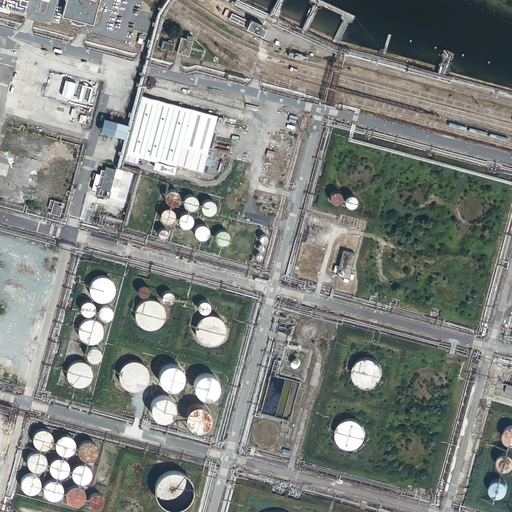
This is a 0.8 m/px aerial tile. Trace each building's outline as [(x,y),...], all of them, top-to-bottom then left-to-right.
[(0,0),(0,6),(23,12),(26,0),(0,0)] [(65,0),(61,18),(69,20),(69,22),(76,26),(83,25),(84,23),(92,25),(98,0),(65,0)] [(248,22),(231,14),(229,18),(246,27),(245,28),(262,36),(266,29),(262,27),(263,25),(250,18),(248,22)] [(187,55),(192,37),(186,35),(185,39),(181,38),(177,53),(187,55)] [(173,44),(162,41),(160,48),(171,51),(173,44)] [(288,52),(287,56),(304,60),(305,56),(300,55),(301,54),(295,52),(294,53),(288,52)] [(93,88),(66,81),(62,96),(89,103),(93,88)] [(216,115),(140,96),(125,153),(154,161),(152,168),(173,173),(175,165),(203,173),(216,115)] [(75,110),(60,106),(56,120),(71,124),(75,110)] [(130,124),(105,118),(101,131),(126,138),(130,124)] [(98,191),(97,194),(109,198),(117,170),(102,165),(101,169),(104,170),(103,175),(96,173),(91,189),(98,191)] [(179,199),(180,198),(180,197),(180,196),(180,195),(180,194),(180,193),(179,192),(179,191),(178,190),(177,190),(176,189),(175,188),(174,188),(173,188),(172,188),(171,188),(170,188),(169,188),(168,189),(167,190),(166,190),(166,191),(165,192),(165,193),(164,194),(164,195),(164,196),(164,197),(164,198),(164,199),(165,200),(165,201),(166,201),(167,202),(168,203),(169,203),(170,204),(171,204),(172,204),(173,204),(174,203),(175,203),(176,203),(177,202),(178,201),(179,201),(179,200),(179,199)] [(341,198),(341,197),(342,196),(341,195),(341,194),(341,193),(340,192),(340,191),(339,191),(338,190),(337,190),(336,189),(335,189),(334,189),(333,189),(332,190),(331,190),(331,191),(330,191),(329,192),(329,193),(328,194),(328,195),(328,196),(328,197),(329,198),(329,199),(329,200),(330,200),(330,201),(331,202),(332,202),(333,202),(334,202),(334,203),(335,203),(336,202),(337,202),(338,202),(339,201),(340,200),(341,199),(341,198)] [(197,204),(197,203),(198,202),(198,201),(198,200),(197,199),(197,198),(197,197),(196,196),(195,196),(195,195),(194,194),(193,194),(192,193),(191,193),(190,193),(189,193),(188,193),(187,193),(186,194),(185,194),(184,195),(183,196),(183,197),(182,198),(182,199),(182,200),(182,201),(182,202),(182,203),(182,204),(182,205),(183,206),(184,207),(185,208),(186,208),(187,209),(188,209),(189,209),(190,209),(191,209),(192,209),(193,208),(194,208),(195,207),(196,206),(197,205),(197,204)] [(356,202),(356,201),(356,200),(356,199),(356,198),(356,197),(355,196),(355,195),(354,195),(353,194),(352,194),(351,193),(350,193),(349,193),(348,193),(348,194),(347,194),(346,194),(345,195),(344,196),(344,197),(343,197),(343,198),(343,199),(343,200),(343,201),(343,202),(344,203),(344,204),(345,205),(346,206),(347,206),(348,206),(348,207),(349,207),(350,207),(351,207),(352,206),(353,206),(354,205),(355,204),(355,203),(356,202)] [(215,209),(215,208),(215,207),(215,205),(215,204),(215,203),(215,202),(214,201),(213,200),(213,199),(212,199),(211,198),(210,198),(209,198),(208,197),(207,197),(206,198),(205,198),(204,198),(203,199),(202,199),(202,200),(201,201),(200,201),(200,202),(200,203),(199,204),(199,205),(199,206),(200,207),(200,208),(200,209),(201,210),(202,211),(202,212),(203,212),(204,213),(205,213),(206,213),(207,214),(208,214),(209,213),(210,213),(211,213),(212,212),(213,212),(213,211),(214,210),(214,209),(215,209)] [(63,202),(49,199),(47,207),(51,208),(50,213),(59,215),(63,202)] [(175,218),(175,217),(175,216),(175,214),(175,213),(175,212),(174,211),(174,210),(173,209),(172,208),(171,208),(171,207),(170,207),(169,207),(168,206),(167,206),(166,207),(165,207),(164,207),(163,208),(162,208),(161,209),(161,210),(160,210),(160,211),(159,212),(159,213),(159,214),(159,215),(159,216),(160,217),(160,218),(160,219),(161,220),(162,221),(163,221),(164,222),(165,222),(166,222),(167,223),(168,223),(169,222),(170,222),(171,221),(172,221),(173,220),(174,219),(174,218),(175,218)] [(193,222),(193,221),(193,220),(193,219),(193,218),(193,217),(193,216),(192,215),(192,214),(191,213),(190,212),(189,211),(188,211),(187,211),(186,211),(185,211),(184,211),(183,211),(182,211),(181,212),(180,212),(179,213),(179,214),(178,215),(178,216),(177,217),(177,218),(177,220),(177,221),(178,221),(178,222),(179,223),(179,224),(180,225),(181,225),(182,226),(183,226),(184,226),(185,227),(186,227),(187,226),(188,226),(189,226),(189,225),(190,225),(191,224),(192,223),(192,222),(193,222)] [(208,234),(209,233),(209,232),(209,231),(209,230),(209,229),(208,228),(208,227),(207,226),(206,225),(205,224),(204,224),(204,223),(203,223),(202,223),(201,223),(200,223),(199,223),(198,224),(197,224),(196,225),(195,226),(194,226),(194,227),(193,228),(193,229),(193,230),(193,231),(193,232),(193,233),(193,234),(194,235),(194,236),(195,237),(196,237),(197,238),(198,239),(199,239),(200,239),(201,239),(202,239),(203,239),(204,238),(205,238),(206,237),(207,237),(207,236),(208,235),(208,234)] [(167,233),(167,232),(167,230),(167,229),(166,228),(165,228),(164,227),(162,227),(161,227),(160,228),(159,228),(158,229),(158,230),(157,232),(158,233),(158,234),(159,235),(159,236),(161,236),(162,237),(163,237),(164,236),(165,236),(166,235),(167,234),(167,233)] [(229,240),(229,239),(230,238),(230,237),(230,236),(230,235),(229,234),(229,233),(228,232),(228,231),(227,230),(226,230),(225,229),(224,229),(223,229),(222,229),(221,229),(220,229),(219,229),(218,229),(217,230),(216,231),(215,232),(215,233),(214,234),(214,235),(214,236),(214,237),(214,238),(214,239),(214,240),(215,240),(215,241),(216,242),(217,243),(218,244),(219,244),(220,245),(221,245),(222,245),(223,245),(224,244),(225,244),(226,243),(227,243),(227,242),(228,241),(229,240)] [(267,239),(267,238),(267,237),(267,236),(266,235),(265,234),(264,234),(263,233),(262,234),(261,234),(260,235),(259,235),(259,236),(259,237),(259,238),(259,239),(260,240),(260,241),(261,242),(262,242),(263,242),(264,242),(265,241),(266,240),(267,239)] [(348,278),(355,253),(342,250),(336,275),(348,278)] [(114,290),(115,288),(114,287),(114,285),(114,283),(113,282),(112,280),(111,279),(110,278),(108,277),(107,276),(105,275),(104,275),(102,275),(100,275),(99,275),(97,275),(95,276),(94,277),(92,278),(91,279),(90,280),(89,281),(88,283),(88,285),(88,286),(87,288),(88,290),(88,291),(88,293),(89,295),(90,296),(91,297),(92,299),(94,299),(95,300),(97,301),(98,301),(100,302),(102,302),(104,301),(105,301),(107,300),(108,300),(110,299),(111,297),(112,296),(113,295),(114,293),(114,292),(114,290)] [(149,291),(149,290),(149,289),(149,288),(149,287),(149,286),(148,286),(148,285),(147,284),(146,284),(146,283),(145,283),(144,283),(143,283),(142,283),(141,283),(140,283),(139,284),(138,284),(138,285),(137,285),(137,286),(136,287),(136,288),(136,289),(136,290),(136,291),(136,292),(137,293),(138,294),(138,295),(139,295),(140,296),(141,296),(142,296),(143,296),(144,296),(145,296),(146,295),(147,295),(148,294),(148,293),(149,293),(149,292),(149,291)] [(174,297),(174,296),(174,295),(174,294),(174,293),(173,293),(173,292),(173,291),(172,291),(172,290),(171,289),(170,289),(169,289),(168,288),(167,288),(166,288),(165,289),(164,289),(163,290),(162,290),(162,291),(161,292),(161,293),(161,294),(160,295),(161,296),(161,297),(161,298),(162,299),(162,300),(163,300),(164,301),(165,301),(166,302),(167,302),(168,302),(169,301),(170,301),(171,301),(171,300),(172,300),(173,299),(173,298),(174,297)] [(164,317),(165,315),(165,314),(165,311),(164,309),(164,308),(163,306),(162,304),(161,303),(159,301),(158,300),(156,299),(154,298),(152,298),(150,298),(148,298),(146,298),(144,298),(142,299),(141,300),(139,301),(138,302),(136,304),(135,306),(134,307),(134,309),(133,311),(133,313),(133,315),(134,317),(134,319),(135,321),(136,323),(137,324),(139,326),(140,327),(142,328),(144,328),(146,329),(148,329),(150,329),(152,329),(154,328),(156,328),(157,327),(159,326),(160,324),(162,323),(163,321),(164,319),(164,317)] [(210,307),(210,306),(210,305),(210,304),(210,303),(209,302),(209,301),(208,301),(208,300),(207,299),(206,299),(205,299),(205,298),(204,298),(203,298),(202,298),(201,299),(200,299),(199,300),(198,300),(198,301),(197,302),(197,303),(197,304),(197,305),(197,306),(197,307),(197,308),(198,309),(198,310),(199,310),(200,311),(201,311),(202,312),(203,312),(204,312),(205,311),(206,311),(207,311),(207,310),(208,310),(209,309),(209,308),(210,307)] [(94,306),(94,305),(93,304),(93,303),(92,302),(91,301),(90,301),(90,300),(89,300),(88,300),(87,300),(86,300),(85,300),(84,300),(83,300),(83,301),(82,301),(81,302),(81,303),(80,303),(80,304),(79,305),(79,306),(79,307),(79,308),(79,309),(80,310),(80,311),(81,312),(82,313),(83,313),(83,314),(84,314),(85,314),(86,314),(87,314),(88,314),(89,314),(90,314),(90,313),(91,313),(92,312),(92,311),(93,311),(93,310),(94,309),(94,308),(94,307),(94,306)] [(112,311),(112,310),(111,309),(111,308),(111,307),(110,307),(109,306),(109,305),(108,305),(107,305),(106,304),(105,304),(104,304),(103,304),(102,305),(101,305),(100,306),(99,306),(99,307),(98,308),(98,309),(97,310),(97,311),(97,312),(97,313),(98,314),(98,315),(99,316),(99,317),(100,317),(101,318),(102,319),(103,319),(104,319),(105,319),(106,319),(107,319),(108,318),(109,318),(109,317),(110,317),(111,316),(111,315),(111,314),(112,313),(112,312),(112,311)] [(226,333),(226,331),(226,329),(226,327),(226,325),(225,323),(224,321),(223,320),(222,318),(220,317),(219,315),(217,315),(215,314),(213,313),(211,313),(209,313),(207,313),(205,314),(204,314),(202,315),(200,316),(199,318),(197,319),(196,321),(195,323),(195,325),(195,327),(194,329),(194,331),(195,333),(195,334),(196,336),(197,338),(199,340),(200,341),(202,342),(203,343),(205,344),(207,344),(209,345),(211,345),(213,344),(215,344),(217,343),(219,342),(220,341),(222,340),(223,338),(224,337),(225,335),(226,333)] [(104,332),(104,330),(104,328),(103,327),(103,325),(102,324),(101,322),(100,321),(99,320),(98,319),(96,318),(94,317),(93,317),(91,316),(89,316),(88,317),(86,317),(85,318),(83,318),(82,319),(80,321),(79,322),(78,323),(78,325),(77,326),(77,328),(77,330),(77,332),(77,333),(78,335),(78,336),(79,338),(80,339),(82,340),(83,341),(84,342),(86,343),(88,343),(89,343),(91,343),(93,343),(94,343),(96,342),(97,341),(99,340),(100,339),(101,338),(102,337),(103,335),(103,333),(104,332)] [(101,357),(101,356),(101,355),(101,354),(101,353),(101,352),(101,351),(100,350),(100,349),(99,349),(99,348),(98,347),(97,347),(96,346),(95,346),(94,346),(93,346),(92,346),(91,346),(90,347),(89,347),(88,348),(87,349),(86,350),(86,351),(86,352),(85,353),(85,354),(85,355),(86,356),(86,357),(86,358),(87,359),(88,359),(88,360),(89,361),(90,361),(91,362),(92,362),(93,362),(94,362),(95,362),(96,362),(97,361),(98,361),(98,360),(99,360),(100,359),(100,358),(101,357)] [(381,372),(381,370),(381,368),(380,366),(379,364),(378,363),(377,361),(376,360),(374,359),(373,358),(371,357),(369,357),(367,357),(365,357),(364,357),(362,357),(360,358),(359,359),(357,360),(356,361),(354,363),(353,364),(353,366),(352,368),(352,370),(352,371),(352,373),(352,375),(353,377),(353,378),(354,380),(355,382),(357,383),(358,384),(360,385),(362,385),(363,386),(365,386),(367,386),(369,386),(371,386),(373,385),(374,384),(376,383),(377,382),(378,380),(379,379),(380,377),(381,375),(381,373),(381,372)] [(91,374),(92,372),(92,371),(91,369),(91,367),(90,366),(89,364),(88,363),(87,362),(85,361),(84,360),(82,359),(81,359),(79,359),(77,359),(76,359),(74,359),(72,360),(71,361),(69,362),(68,363),(67,364),(66,366),(66,367),(65,369),(65,370),(64,372),(65,374),(65,375),(65,377),(66,379),(67,380),(68,381),(69,383),(71,384),(72,384),(74,385),(75,386),(77,386),(79,386),(80,386),(82,385),(84,385),(85,384),(87,383),(88,382),(89,380),(90,379),(91,377),(91,376),(91,374)] [(148,378),(148,377),(148,375),(148,372),(148,371),(147,369),(146,367),(145,365),(144,364),(143,362),(141,361),(139,360),(137,359),(136,359),(134,359),(132,359),(130,359),(128,359),(126,360),(124,361),(122,362),(121,363),(120,365),(119,367),(118,368),(117,370),(117,372),(117,374),(117,376),(117,378),(118,380),(118,382),(120,384),(121,385),(122,387),(124,388),(126,389),(127,390),(129,390),(131,390),(133,390),(135,390),(137,390),(139,389),(141,388),(142,387),(144,385),(145,384),(146,382),(147,380),(148,378)] [(299,365),(299,364),(299,362),(299,361),(298,360),(297,359),(296,359),(295,359),(294,359),(293,359),(292,360),(291,360),(291,361),(291,362),(291,363),(291,365),(292,365),(292,366),(293,367),(294,367),(295,367),(296,367),(297,366),(298,365),(299,365)] [(183,379),(183,378),(183,376),(183,375),(183,373),(182,372),(182,370),(181,369),(180,368),(179,367),(177,366),(176,365),(175,365),(173,364),(172,364),(170,364),(169,364),(167,365),(166,365),(164,366),(163,367),(162,368),(161,369),(160,370),(160,372),(159,373),(159,375),(159,376),(159,378),(159,379),(159,381),(160,382),(161,383),(162,385),(163,386),(164,387),(166,387),(167,388),(168,388),(170,388),(171,388),(173,388),(174,388),(176,387),(177,387),(178,386),(180,385),(181,383),(181,382),(182,381),(183,379)] [(218,388),(218,387),(218,385),(218,383),(218,382),(217,380),(217,379),(216,378),(215,377),(214,376),(213,375),(211,374),(210,373),(208,373),(207,373),(205,373),(204,373),(202,373),(201,374),(200,375),(198,376),(197,377),(196,378),(195,379),(195,380),(194,382),(194,383),(194,385),(194,386),(194,388),(195,389),(195,391),(196,392),(197,393),(198,394),(199,395),(201,396),(202,397),(204,397),(205,397),(207,397),(208,397),(210,397),(211,396),(212,395),(214,394),(215,393),(216,392),(217,391),(217,390),(218,388)] [(174,410),(174,409),(174,407),(174,406),(174,404),(173,403),(173,401),(172,400),(171,399),(170,398),(169,397),(167,396),(166,396),(165,395),(163,395),(161,395),(160,395),(158,396),(157,396),(156,397),(154,398),(153,399),(152,400),(151,401),(151,403),(150,404),(150,406),(150,407),(150,409),(150,410),(151,412),(151,413),(152,414),(153,415),(154,417),(155,417),(157,418),(158,419),(160,419),(161,419),(163,419),(164,419),(166,419),(167,418),(169,418),(170,417),(171,416),(172,414),(173,413),(173,412),(174,410)] [(210,419),(211,418),(211,416),(211,415),(210,413),(210,412),(209,410),(209,409),(208,408),(206,407),(205,406),(204,405),(202,405),(201,404),(199,404),(198,404),(196,404),(195,405),(194,405),(192,406),(191,407),(190,408),(189,409),(188,410),(187,412),(187,413),(187,415),(186,416),(187,418),(187,419),(187,421),(188,422),(189,423),(190,424),(191,426),(192,426),(193,427),(195,428),(196,428),(198,428),(199,428),(201,428),(202,428),(204,427),(205,427),(206,426),(207,425),(208,423),(209,422),(210,421),(210,419)] [(364,433),(364,431),(364,429),(363,427),(362,425),(361,424),(360,422),(359,421),(357,420),(356,419),(354,418),(352,418),(350,418),(348,418),(347,418),(345,418),(343,419),(341,420),(340,421),(339,422),(337,424),(336,425),(336,427),(335,429),(335,431),(334,432),(335,434),(335,436),(335,438),(336,440),(337,441),(338,443),(340,444),(341,445),(343,446),(345,447),(346,447),(348,447),(350,447),(352,447),(354,447),(355,446),(357,445),(359,444),(360,443),(361,441),(362,440),(363,438),(364,436),(364,434),(364,433)] [(511,424),(509,425),(508,425),(507,426),(506,426),(505,427),(504,428),(504,429),(503,430),(503,431),(503,433),(503,434),(503,435),(503,436),(503,437),(504,439),(504,440),(505,441),(506,441),(507,442),(508,443),(509,443),(510,444),(511,444),(511,443),(511,424)] [(51,441),(51,440),(51,439),(51,437),(51,436),(51,435),(51,434),(50,433),(50,432),(49,431),(48,430),(47,429),(46,428),(45,428),(44,428),(42,428),(41,428),(40,428),(39,428),(38,428),(37,429),(36,430),(35,431),(34,432),(33,432),(33,434),(32,435),(32,436),(32,437),(32,438),(32,440),(33,441),(33,442),(34,443),(35,444),(35,445),(36,445),(37,446),(39,447),(40,447),(41,447),(42,447),(43,447),(45,447),(46,446),(47,446),(48,445),(49,444),(50,443),(50,442),(51,441)] [(74,447),(74,446),(74,444),(74,443),(74,442),(74,441),(74,440),(73,439),(72,437),(71,436),(70,435),(69,434),(68,434),(66,434),(65,433),(64,433),(63,434),(62,434),(60,434),(59,435),(58,436),(57,437),(56,438),(56,440),(55,441),(55,442),(55,443),(55,444),(55,446),(55,447),(56,448),(57,449),(57,450),(58,451),(59,451),(60,452),(61,453),(63,453),(64,453),(65,453),(66,453),(67,453),(69,452),(70,452),(71,451),(72,450),(72,449),(73,448),(74,447)] [(96,453),(97,452),(97,451),(97,450),(97,448),(97,447),(96,446),(96,445),(95,444),(95,443),(94,442),(93,441),(92,441),(90,440),(89,440),(88,440),(87,440),(86,440),(84,440),(83,441),(82,441),(81,442),(80,443),(79,444),(79,445),(78,446),(78,447),(78,448),(78,450),(78,451),(78,452),(78,453),(79,454),(79,455),(80,456),(81,457),(82,458),(83,458),(84,459),(85,459),(87,459),(88,459),(89,459),(90,459),(91,458),(92,458),(94,457),(94,456),(95,455),(96,454),(96,453)] [(45,464),(45,462),(45,461),(45,460),(45,459),(45,458),(45,456),(44,455),(44,454),(43,453),(42,452),(41,452),(40,451),(39,451),(38,450),(36,450),(35,450),(34,450),(33,451),(31,451),(30,452),(29,452),(29,453),(28,454),(27,455),(27,456),(26,457),(26,459),(26,460),(26,461),(26,462),(27,464),(27,465),(28,466),(28,467),(29,468),(30,468),(31,469),(33,469),(34,470),(35,470),(36,470),(37,470),(39,469),(40,469),(41,468),(42,468),(43,467),(43,466),(44,465),(45,464)] [(511,453),(510,452),(509,452),(508,451),(507,451),(506,451),(505,451),(503,451),(502,451),(501,452),(500,452),(499,453),(498,454),(497,455),(497,456),(496,457),(496,458),(495,459),(495,460),(495,462),(496,463),(496,464),(496,465),(497,466),(498,467),(499,468),(500,469),(501,469),(502,470),(503,470),(504,470),(506,470),(507,470),(508,470),(509,469),(510,469),(511,468),(511,467),(511,453)] [(67,470),(68,468),(68,467),(68,466),(68,465),(68,464),(67,462),(67,461),(66,460),(65,459),(65,458),(64,458),(63,457),(61,457),(60,456),(59,456),(58,456),(57,456),(55,457),(54,457),(53,458),(52,458),(51,459),(50,460),(50,461),(49,462),(49,463),(49,465),(49,466),(49,467),(49,468),(49,470),(50,471),(50,472),(51,473),(52,473),(53,474),(54,475),(55,475),(56,475),(58,476),(59,476),(60,476),(61,475),(62,475),(63,474),(64,473),(65,473),(66,472),(67,471),(67,470)] [(90,476),(91,475),(91,473),(91,472),(91,471),(91,470),(90,469),(90,467),(89,466),(88,466),(87,465),(86,464),(85,463),(84,463),(83,463),(82,462),(81,462),(79,463),(78,463),(77,463),(76,464),(75,465),(74,465),(73,466),(73,467),(72,468),(72,470),(71,471),(71,472),(71,473),(72,474),(72,476),(73,477),(73,478),(74,479),(75,480),(76,480),(77,481),(78,481),(79,482),(80,482),(82,482),(83,482),(84,481),(85,481),(86,480),(87,480),(88,479),(89,478),(90,477),(90,476)] [(193,491),(193,489),(193,486),(192,484),(191,481),(190,479),(189,477),(188,475),(186,473),(184,472),(181,470),(179,469),(177,469),(174,469),(172,468),(169,469),(167,469),(164,470),(162,472),(160,473),(158,475),(157,477),(155,479),(154,481),(153,483),(153,486),(153,488),(153,491),(153,493),(154,496),(155,498),(157,500),(158,502),(160,504),(162,505),(164,507),(166,507),(169,508),(171,508),(174,508),(176,508),(179,508),(181,507),(183,505),(186,504),(187,502),(189,500),(190,498),(191,496),(192,494),(193,491)] [(39,486),(40,485),(40,484),(40,483),(40,481),(40,480),(39,479),(39,478),(38,477),(37,476),(36,475),(35,474),(34,474),(33,473),(32,473),(31,473),(30,473),(28,473),(27,473),(26,474),(25,474),(24,475),(23,476),(22,477),(22,478),(21,479),(21,480),(20,481),(20,482),(20,484),(21,485),(21,486),(22,487),(22,488),(23,489),(24,490),(25,491),(26,491),(27,492),(28,492),(29,492),(31,492),(32,492),(33,492),(34,491),(35,491),(36,490),(37,489),(38,488),(39,487),(39,486)] [(507,490),(507,489),(507,488),(507,487),(507,486),(507,484),(507,483),(506,482),(506,481),(505,480),(504,479),(503,479),(502,478),(501,477),(500,477),(498,477),(497,477),(496,477),(495,477),(494,478),(492,479),(491,479),(491,480),(490,481),(489,482),(489,483),(488,484),(488,486),(488,487),(488,488),(488,489),(489,490),(489,491),(490,492),(490,493),(491,494),(492,495),(493,496),(495,496),(496,496),(497,497),(498,497),(499,496),(501,496),(502,496),(503,495),(504,494),(505,494),(506,493),(506,492),(507,490)] [(62,492),(62,491),(62,490),(62,488),(62,487),(62,486),(62,485),(61,484),(60,483),(60,482),(59,481),(58,480),(57,480),(56,479),(54,479),(53,479),(52,479),(51,479),(50,479),(48,480),(47,480),(46,481),(45,482),(45,483),(44,484),(43,485),(43,486),(43,487),(43,488),(43,490),(43,491),(43,492),(44,493),(45,494),(45,495),(46,496),(47,497),(48,497),(49,498),(51,498),(52,498),(53,498),(54,498),(55,498),(57,497),(58,497),(59,496),(60,495),(60,494),(61,493),(62,492)] [(84,498),(84,497),(84,496),(84,495),(84,493),(84,492),(84,491),(83,490),(83,489),(82,488),(81,487),(80,486),(79,486),(78,485),(77,485),(75,485),(74,485),(73,485),(72,485),(70,486),(69,486),(68,487),(68,488),(67,489),(66,490),(66,491),(65,492),(65,493),(65,495),(65,496),(65,497),(66,498),(66,499),(67,500),(67,501),(68,502),(69,503),(70,503),(71,504),(73,504),(74,504),(75,504),(76,504),(78,504),(79,503),(80,503),(81,502),(82,501),(82,500),(83,499),(84,498)] [(103,504),(103,503),(103,502),(103,501),(103,500),(103,499),(103,498),(102,497),(102,496),(101,495),(100,494),(99,493),(98,493),(97,493),(96,492),(95,492),(94,493),(93,493),(92,493),(91,494),(90,494),(89,495),(89,496),(88,497),(88,498),(87,499),(87,500),(87,501),(87,502),(88,503),(88,504),(89,505),(89,506),(90,507),(91,507),(92,508),(93,508),(94,508),(95,509),(96,509),(97,508),(98,508),(99,508),(100,507),(101,506),(102,505),(102,504),(103,504)]
